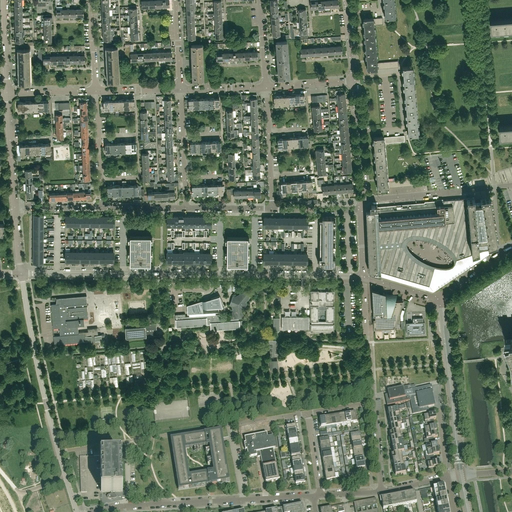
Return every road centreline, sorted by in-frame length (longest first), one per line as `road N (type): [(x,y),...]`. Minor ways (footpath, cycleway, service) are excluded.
road 1 (residential): [(363,276),(21,273)]
road 2 (residential): [(94,511),(312,495)]
road 3 (residential): [(65,479),(21,273)]
road 4 (tertiary): [(460,475),(440,299)]
road 5 (residential): [(364,200),(511,185)]
road 6 (residential): [(271,209),(266,87)]
